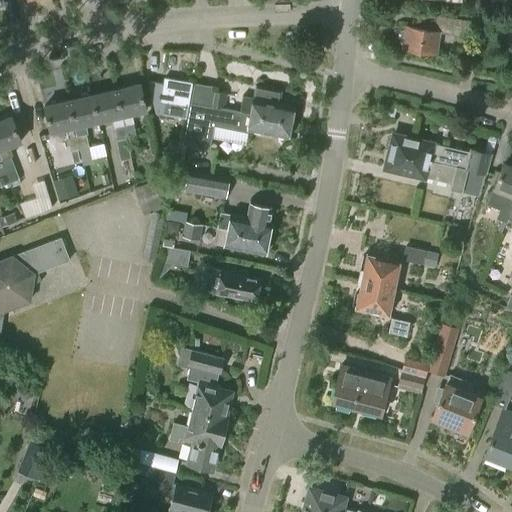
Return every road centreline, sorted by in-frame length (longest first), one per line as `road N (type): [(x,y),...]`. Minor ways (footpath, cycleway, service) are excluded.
road 1 (residential): [(277,434),(343,78)]
road 2 (residential): [(0,69),(161,21),(349,20)]
road 3 (residential): [(465,511),(418,478),(277,434)]
road 4 (residential): [(511,115),(343,78)]
